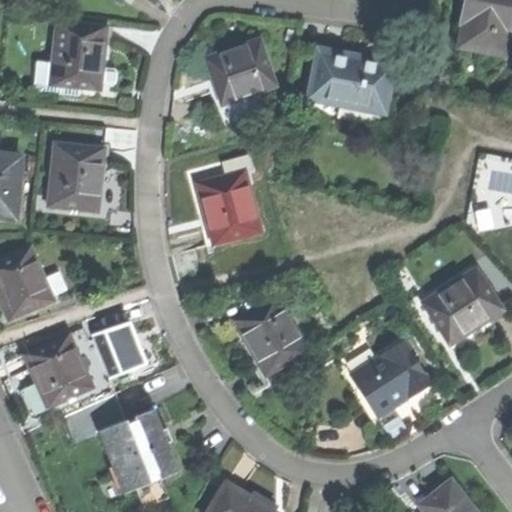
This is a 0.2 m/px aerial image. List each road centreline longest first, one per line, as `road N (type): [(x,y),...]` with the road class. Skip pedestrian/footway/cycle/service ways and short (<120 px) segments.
road 1 (residential): [(211,0),(194,5),(170,39),(151,123),(150,219),(162,288),(222,400),(279,457),(325,474),(382,468),(460,434)]
road 2 (residential): [(402,0),(378,11),(270,0)]
